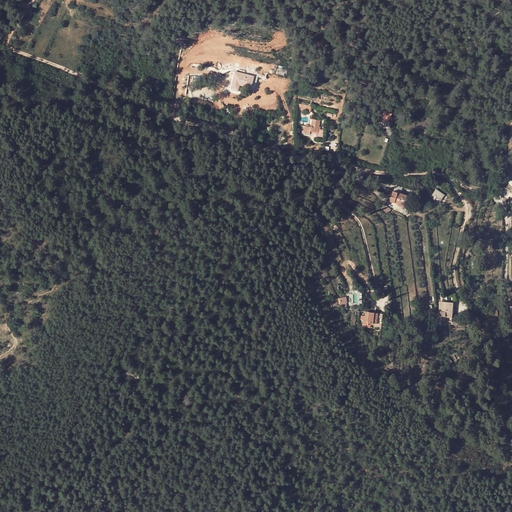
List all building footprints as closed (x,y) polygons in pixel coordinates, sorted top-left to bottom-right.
[(43,1),(39,7),(43,10),(47,3),(43,1)] [(241,66),(240,77),(244,77),(244,71),(250,72),(250,70),(244,70),(244,66),(241,66)] [(401,113),(394,111),(392,118),(396,119),(395,121),(399,122),(400,118),(401,115),(401,113)] [(314,124),(309,124),(310,131),(315,131),(314,127),(321,128),(322,120),(314,120),(314,124)] [(410,196),(393,191),(391,190),(389,195),(390,195),(392,195),(390,201),(392,202),(393,202),(395,202),(405,206),(406,202),(408,203),(408,201),(410,196)] [(438,199),(431,193),(429,196),(436,201),(438,199)] [(391,210),(385,205),(382,209),(387,214),(391,210)] [(341,308),(348,306),(346,296),(339,298),(341,308)] [(453,302),(445,302),(445,307),(440,306),(439,314),(437,313),(437,323),(441,324),(442,321),(442,316),(446,316),(446,321),(452,322),(453,302)] [(375,312),(365,312),(365,316),(361,315),(361,320),(363,320),(362,327),(370,328),(371,325),(373,325),(374,324),(375,312)]
